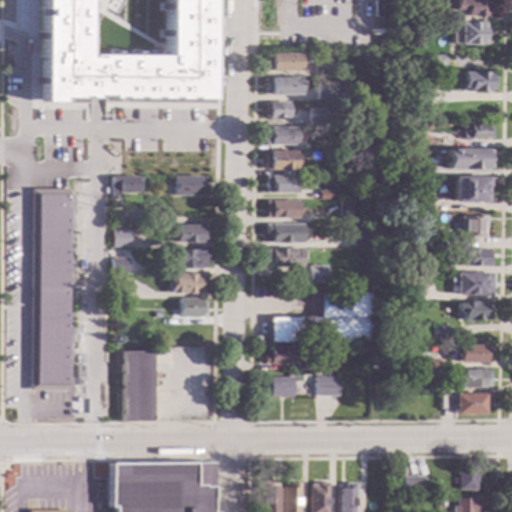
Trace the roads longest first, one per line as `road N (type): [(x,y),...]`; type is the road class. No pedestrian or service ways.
road 1 (residential): [(237,0),(228,511)]
road 2 (residential): [(511,438),(0,442)]
